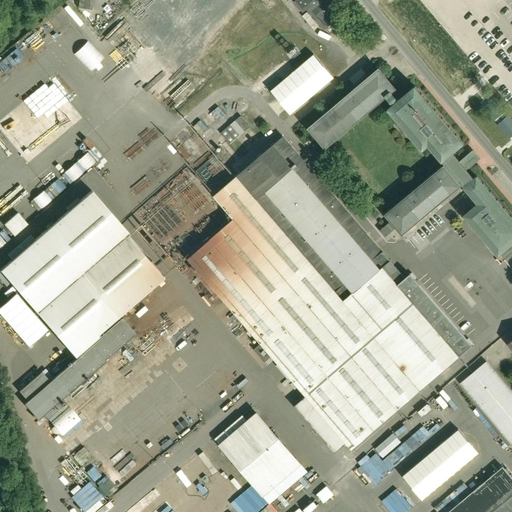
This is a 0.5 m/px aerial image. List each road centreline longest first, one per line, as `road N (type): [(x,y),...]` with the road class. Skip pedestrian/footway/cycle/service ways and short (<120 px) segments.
road 1 (unclassified): [(362,0),(511,176)]
road 2 (unknown): [(46,462),(213,329)]
road 3 (unknown): [(19,345),(46,462)]
